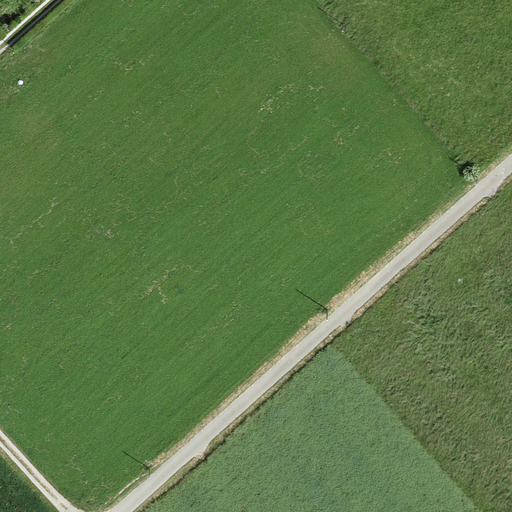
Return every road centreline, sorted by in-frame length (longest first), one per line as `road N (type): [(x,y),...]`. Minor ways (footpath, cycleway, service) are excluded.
road 1 (track): [(67,511),(0,439),(0,44),(51,0)]
road 2 (unclassified): [(511,163),(119,511)]
